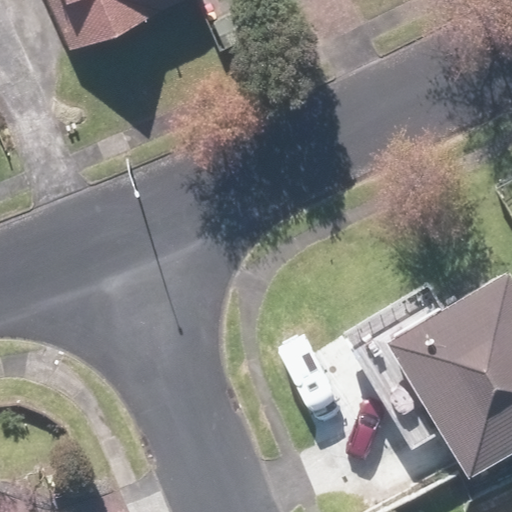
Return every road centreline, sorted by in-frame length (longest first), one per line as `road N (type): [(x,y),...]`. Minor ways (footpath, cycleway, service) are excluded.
road 1 (residential): [(511,59),(121,248)]
road 2 (residential): [(121,248),(220,511)]
road 3 (residential): [(121,248),(0,282)]
